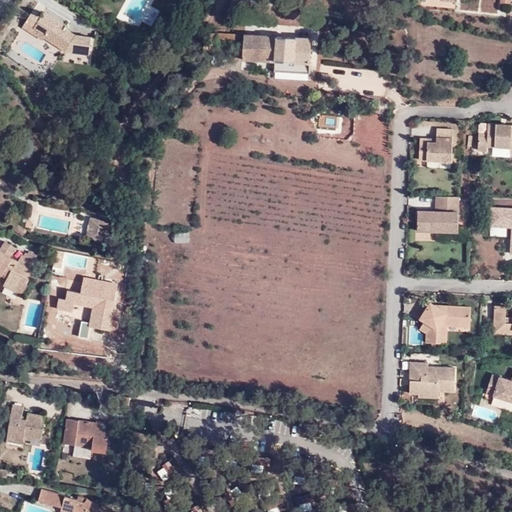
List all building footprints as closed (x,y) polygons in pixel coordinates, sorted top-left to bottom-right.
[(55,25),(57,22),(42,13),(40,17),(31,12),(22,27),(30,33),(33,28),(44,35),(42,37),(64,51),(65,51),(73,56),(80,46),(71,40),(74,36),(61,26),(60,28),(55,25)] [(33,28),(30,33),(41,40),(42,37),(44,35),(33,28)] [(236,40),(237,34),(212,33),(211,41),(204,41),(204,49),(217,49),(218,39),(236,40)] [(312,38),(245,35),(243,59),(275,61),(275,71),(310,73),(312,38)] [(167,100),(163,97),(159,101),(164,105),(167,100)] [(511,125),(506,125),(506,129),(501,129),(501,125),(489,125),(488,135),(479,135),(479,151),(488,152),(488,147),(511,148),(511,154),(511,125)] [(430,143),(429,140),(421,140),(420,161),(453,162),(455,131),(439,130),(438,140),(438,144),(430,143)] [(458,232),(459,198),(436,197),(436,212),(418,212),(417,231),(458,232)] [(511,208),(492,207),(491,227),(511,227),(511,243),(511,254),(511,253),(511,208)] [(110,222),(90,218),(87,238),(107,242),(110,222)] [(0,275),(1,275),(7,278),(3,285),(20,295),(29,277),(27,275),(38,254),(29,250),(28,252),(25,251),(24,254),(22,253),(18,260),(10,256),(16,247),(5,240),(0,247),(0,275)] [(83,275),(73,296),(88,304),(101,310),(98,315),(105,318),(111,306),(105,302),(111,289),(83,275)] [(88,304),(73,296),(70,301),(85,308),(88,304)] [(443,310),(436,306),(431,303),(421,319),(424,321),(420,329),(427,333),(427,343),(446,343),(446,325),(459,326),(459,321),(470,322),(471,307),(447,306),(447,310),(443,310)] [(511,317),(506,317),(507,306),(496,306),(495,333),(511,333),(511,317)] [(411,363),(411,374),(416,374),(415,380),(411,380),(410,393),(419,394),(419,397),(438,398),(439,391),(455,391),(455,368),(429,367),(429,363),(411,363)] [(511,378),(511,380),(492,374),(486,393),(511,401),(511,378)] [(130,395),(121,394),(120,404),(129,405),(130,395)] [(21,416),(22,413),(23,407),(13,405),(7,437),(24,439),(24,435),(31,437),(41,439),(45,416),(28,413),(28,414),(27,417),(21,416)] [(110,425),(68,419),(64,443),(93,447),(92,450),(106,452),(110,425)] [(77,500),(43,490),(40,501),(62,507),(61,510),(66,511),(73,511),(74,511),(75,511),(108,511),(89,499),(78,496),(77,500)]
